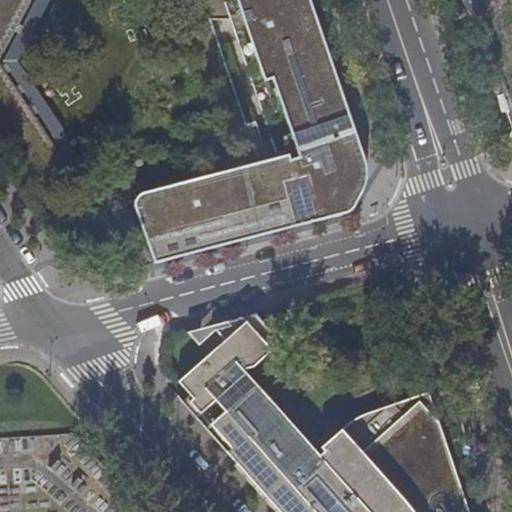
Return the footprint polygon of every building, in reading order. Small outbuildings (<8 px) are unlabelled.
[(0,0),(0,136),(32,186),(66,164),(0,63),(0,57),(31,0),(0,0)] [(136,211),(154,264),(349,213),(352,211),(354,208),(364,189),(365,186),(366,182),(367,176),(367,173),(366,171),(365,165),(364,162),(360,147),(309,0),(236,0),(264,82),(272,79),(298,157),(289,160),(288,155),(142,193),(146,208),(136,211)] [(511,0),(467,0),(511,126),(511,2),(511,0)] [(190,402),(201,414),(247,373),(244,370),(254,367),(268,354),(264,348),(275,338),(256,315),(211,326),(225,341),(178,383),(183,388),(193,399),(190,402)] [(230,448),(226,452),(232,458),(279,511),(467,511),(466,510),(458,489),(462,486),(455,479),(448,459),(451,455),(444,447),(437,426),(440,424),(432,415),(420,401),(405,414),(395,404),(384,408),(374,411),(356,419),(349,423),(321,448),(324,451),(320,455),(256,384),(210,425),(230,448)]
